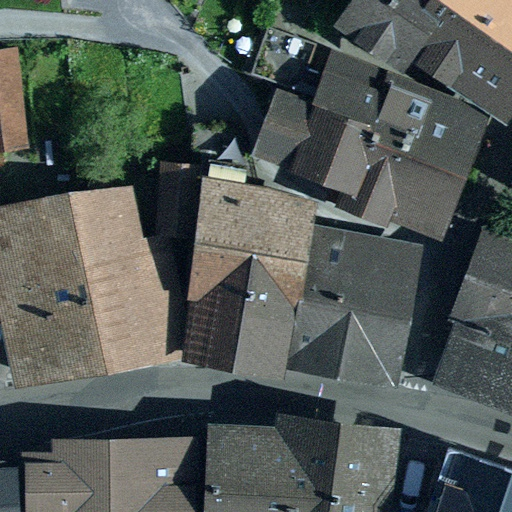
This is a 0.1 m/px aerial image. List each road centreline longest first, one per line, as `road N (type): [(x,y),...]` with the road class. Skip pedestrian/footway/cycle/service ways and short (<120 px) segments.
road 1 (primary): [(0,420),(221,386),(409,420)]
road 2 (residential): [(409,420),(458,249),(511,145)]
